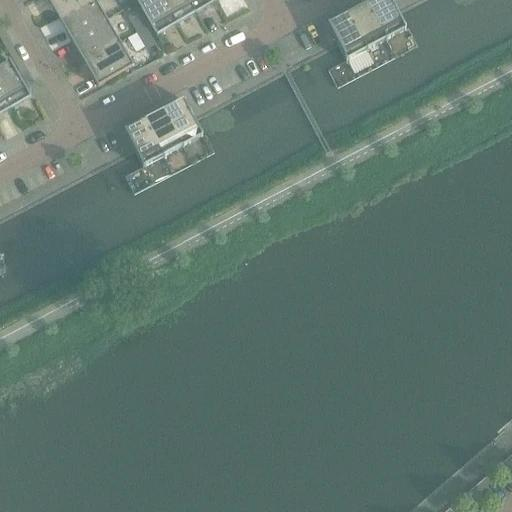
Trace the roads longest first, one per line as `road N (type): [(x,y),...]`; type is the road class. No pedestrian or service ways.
road 1 (residential): [(80,130),(282,23)]
road 2 (residential): [(3,0),(80,130)]
